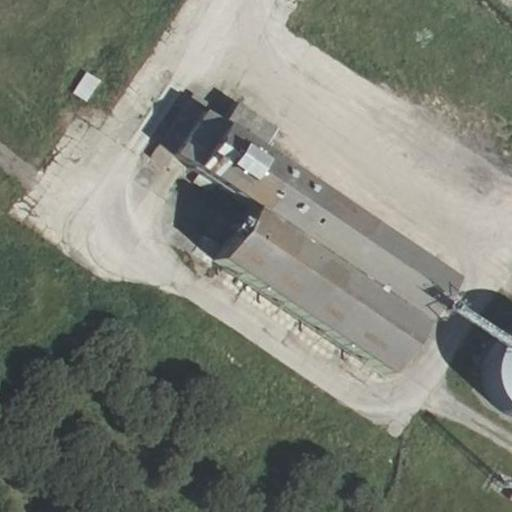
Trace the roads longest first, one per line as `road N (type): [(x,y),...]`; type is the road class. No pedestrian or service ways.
road 1 (track): [(235,0),(133,143),(130,210),(146,261),(363,403),(406,396),(427,376),(511,246)]
road 2 (track): [(511,217),(220,24)]
